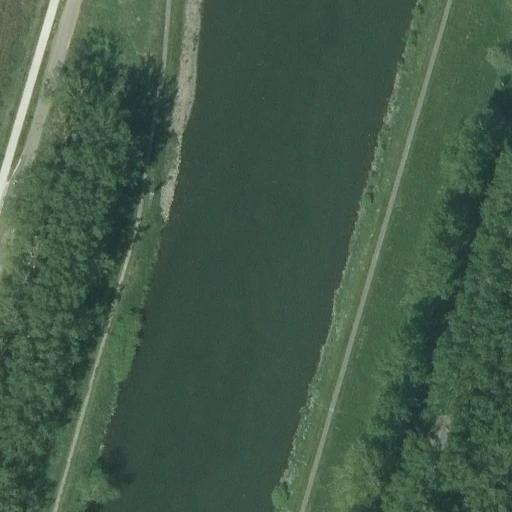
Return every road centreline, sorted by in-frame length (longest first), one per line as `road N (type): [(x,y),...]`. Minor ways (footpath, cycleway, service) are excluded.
road 1 (tertiary): [(418,511),(511,194)]
road 2 (unclassified): [(0,254),(73,0)]
